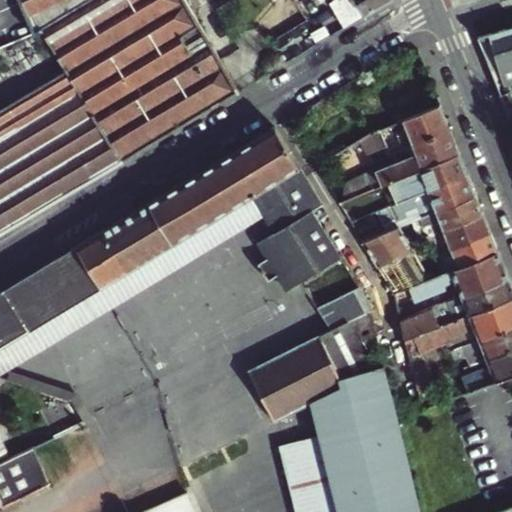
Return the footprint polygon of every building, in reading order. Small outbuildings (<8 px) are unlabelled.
[(90,0),(17,0),(31,33),(90,0)] [(90,0),(31,33),(32,35),(39,32),(58,75),(67,70),(104,49),(182,3),(179,0),(90,0)] [(247,28),(229,0),(225,0),(215,7),(235,37),(247,28)] [(337,0),(351,25),(366,15),(357,0),(337,0)] [(390,0),(357,0),(366,15),(390,1),(390,0)] [(182,3),(104,49),(158,141),(240,91),(182,3)] [(511,24),(480,37),(489,61),(498,84),(509,111),(511,109),(511,93),(503,77),(511,74),(511,24)] [(67,70),(122,162),(158,141),(104,49),(67,70)] [(67,70),(58,75),(0,109),(0,234),(122,162),(67,70)] [(451,129),(442,105),(390,125),(396,141),(390,144),(393,152),(451,129)] [(317,207),(324,202),(277,125),(0,292),(0,507),(49,483),(33,447),(0,462),(0,461),(0,383),(6,381),(0,370),(0,349),(258,194),(277,226),(262,237),(272,252),(263,258),(273,275),(283,269),(293,285),(345,249),(317,207)] [(383,128),(390,144),(396,141),(390,125),(383,128)] [(460,152),(451,129),(393,152),(390,144),(383,128),(376,131),(369,136),(389,181),(460,152)] [(469,173),(460,152),(389,181),(398,202),(415,195),(469,173)] [(477,195),(469,173),(415,195),(420,207),(424,217),(477,195)] [(420,207),(415,195),(398,202),(389,181),(381,185),(397,218),(420,207)] [(484,212),(477,195),(424,217),(421,218),(426,228),(445,220),(448,227),(484,212)] [(436,254),(492,231),(484,212),(448,227),(429,235),(432,244),(436,254)] [(366,240),(381,265),(409,254),(395,228),(366,240)] [(455,267),(499,250),(492,231),(436,254),(439,260),(441,265),(453,260),(455,267)] [(465,296),(510,277),(499,250),(455,267),(444,272),(396,291),(403,320),(432,308),(433,308),(428,297),(449,288),(447,284),(458,280),(465,296)] [(381,265),(392,282),(396,291),(444,272),(441,265),(439,260),(430,264),(432,269),(421,274),(409,254),(381,265)] [(446,323),(511,297),(511,281),(510,277),(465,296),(450,301),(453,309),(436,316),(432,308),(403,320),(408,338),(426,331),(446,323)] [(363,285),(322,305),(333,328),(335,327),(372,309),(368,294),(363,285)] [(511,297),(446,323),(451,338),(478,327),(483,339),(511,326),(511,297)] [(426,331),(431,345),(451,338),(446,323),(426,331)] [(511,326),(483,339),(490,358),(511,348),(511,326)] [(333,328),(319,335),(325,345),(340,337),(335,327),(333,328)] [(431,345),(426,331),(408,338),(412,353),(431,345)] [(250,369),(277,422),(314,404),(343,390),(340,379),(338,369),(325,345),(319,335),(250,369)] [(490,358),(483,339),(472,342),(480,362),(490,358)] [(511,374),(511,348),(490,358),(500,380),(511,374)] [(360,369),(340,379),(343,390),(314,404),(340,511),(423,511),(385,363),(360,369)] [(282,450),(297,511),(337,511),(319,440),(282,450)] [(196,511),(188,494),(149,511),(196,511)]
